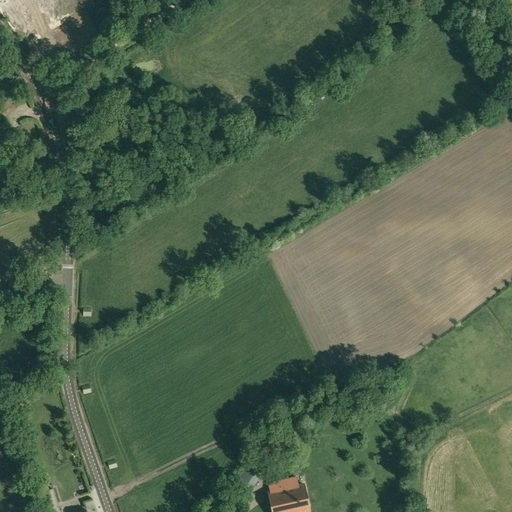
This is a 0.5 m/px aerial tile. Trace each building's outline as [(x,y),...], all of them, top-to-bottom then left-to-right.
[(5,0),(0,0),(0,5),(2,8),(9,4),(5,0)] [(4,102),(0,105),(0,109),(3,113),(6,112),(9,110),(14,106),(8,96),(3,100),(4,102)] [(91,308),(83,308),(83,316),(91,316),(91,308)] [(90,385),(81,387),(83,395),(92,393),(90,385)] [(262,438),(257,440),(265,461),(299,447),(291,427),(262,438)] [(114,459),(106,462),(109,469),(117,466),(114,459)] [(270,491),(268,492),(268,493),(269,497),(271,508),(271,511),(309,511),(303,484),(298,485),(296,478),(286,480),(280,481),(268,484),(270,491)] [(42,493),(48,511),(59,511),(60,511),(53,489),(42,493)]
